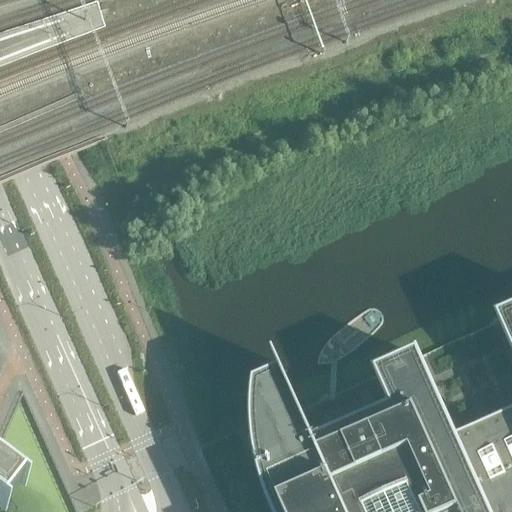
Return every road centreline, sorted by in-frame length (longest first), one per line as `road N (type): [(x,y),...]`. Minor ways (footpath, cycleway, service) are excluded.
road 1 (secondary): [(177,511),(0,108)]
road 2 (secondary): [(0,213),(134,511)]
